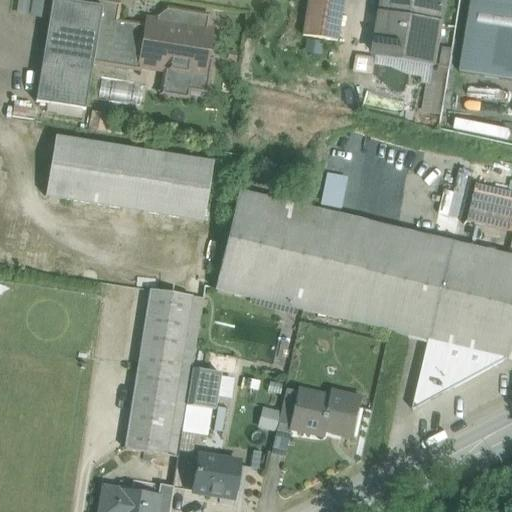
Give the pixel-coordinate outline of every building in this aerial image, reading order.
[(308,0),(302,37),(337,43),(343,0),(308,0)] [(446,0),(384,0),(382,17),(442,27),(446,0)] [(511,0),(472,0),(471,8),(511,14),(511,0)] [(100,8),(52,1),(36,103),(85,111),(93,63),(102,9),(100,8)] [(119,6),(105,4),(101,7),(100,8),(102,9),(93,63),(139,71),(140,65),(145,28),(116,24),(119,6)] [(511,14),(471,8),(461,75),(511,83),(511,14)] [(169,11),(168,16),(160,22),(159,26),(151,25),(145,28),(140,65),(165,69),(161,90),(189,94),(190,89),(207,92),(212,61),(207,60),(211,34),(206,33),(209,18),(169,11)] [(442,27),(382,17),(375,57),(433,66),(435,66),(442,27)] [(435,66),(433,66),(424,114),(440,117),(448,68),(435,66)] [(143,98),(143,86),(125,85),(125,97),(143,98)] [(366,110),(405,115),(407,98),(368,93),(366,110)] [(0,103),(0,113),(14,115),(16,106),(0,103)] [(89,132),(108,135),(112,116),(92,112),(89,132)] [(213,164),(55,139),(45,198),(203,224),(213,164)] [(511,345),(511,257),(239,193),(215,291),(430,342),(414,412),(509,360),(511,345)] [(195,235),(189,277),(212,280),(218,238),(195,235)] [(151,292),(125,451),(178,460),(178,454),(182,432),(186,407),(192,371),(203,300),(151,292)] [(220,376),(192,371),(186,407),(210,411),(214,411),(220,376)] [(315,403),(299,400),(300,394),(298,393),(294,408),(290,429),(291,430),(323,437),(324,431),(354,437),(362,401),(330,394),(329,400),(317,397),(315,403)] [(294,408),(282,405),(276,432),(290,435),(291,430),(290,429),(294,408)] [(210,411),(186,407),(182,432),(195,434),(206,435),(210,411)] [(182,432),(178,454),(192,456),(195,434),(182,432)] [(284,459),(290,435),(276,432),(270,456),(284,459)] [(239,465),(198,458),(192,493),(233,500),(239,465)] [(169,511),(173,489),(159,487),(158,498),(159,498),(156,511),(169,511)] [(158,498),(103,489),(99,511),(156,511),(159,498),(158,498)]
